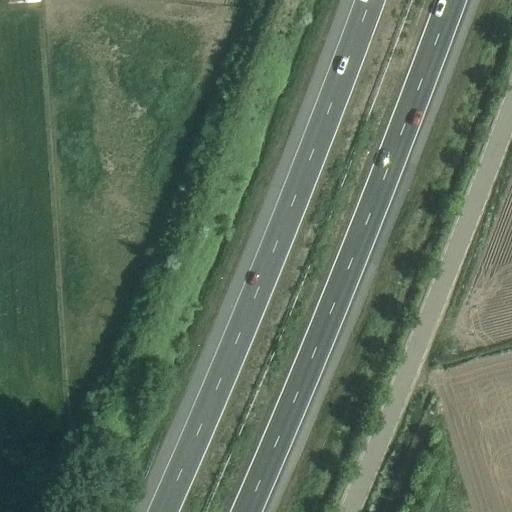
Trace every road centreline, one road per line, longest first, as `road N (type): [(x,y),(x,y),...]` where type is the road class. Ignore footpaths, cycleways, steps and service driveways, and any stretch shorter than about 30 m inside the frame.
road 1 (motorway): [(251,511),(451,0)]
road 2 (motorway): [(362,0),(258,298),(165,511)]
road 3 (unclassified): [(348,511),(511,109)]
